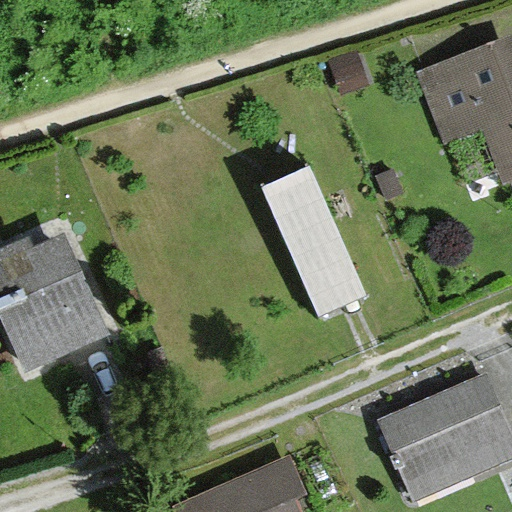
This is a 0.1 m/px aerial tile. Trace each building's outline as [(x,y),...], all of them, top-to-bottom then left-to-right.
[(484,146),(503,194),(511,190),(511,63),(505,47),(414,84),(446,161),(484,146)] [(261,196),(323,327),(373,304),(311,173),(261,196)] [(0,260),(0,323),(25,382),(113,344),(65,233),(0,260)] [(374,436),(408,505),(511,454),(511,449),(480,385),(374,436)] [(194,511),(295,511),(277,473),(194,511)]
